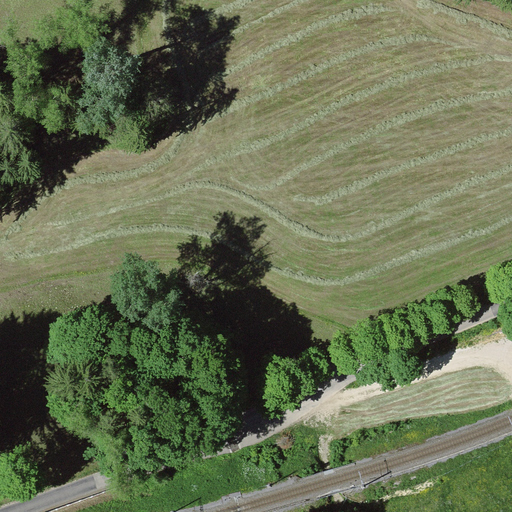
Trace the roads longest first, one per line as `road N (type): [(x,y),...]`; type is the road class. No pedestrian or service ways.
road 1 (unclassified): [(14,511),(166,456),(511,302)]
road 2 (track): [(298,398),(378,390),(511,349)]
